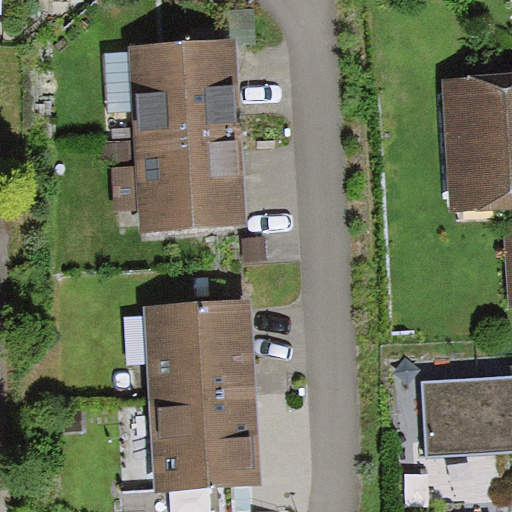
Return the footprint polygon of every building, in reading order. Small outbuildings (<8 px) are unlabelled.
[(129,51),(133,146),(241,142),(237,46),(129,51)] [(511,83),(443,87),(448,219),(511,216),(511,83)] [(246,235),(241,142),(133,146),(136,239),(246,235)] [(146,314),(150,409),(256,404),(251,310),(146,314)] [(511,381),(425,385),(428,461),(511,457),(511,381)] [(259,498),(256,404),(150,409),(154,502),(259,498)]
